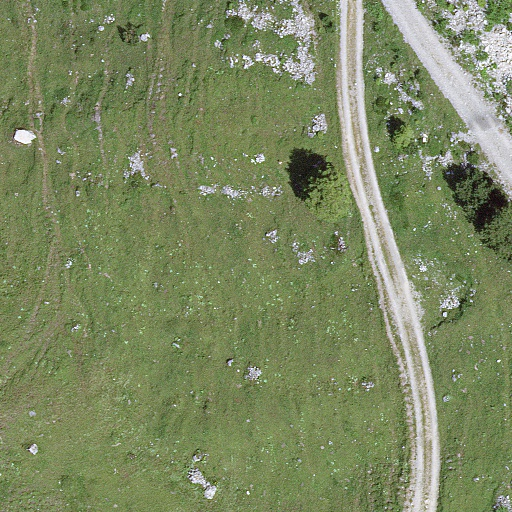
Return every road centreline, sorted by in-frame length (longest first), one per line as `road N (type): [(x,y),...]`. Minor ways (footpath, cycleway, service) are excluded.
road 1 (track): [(353,0),(357,138),(420,390),(424,511)]
road 2 (track): [(511,155),(403,0)]
